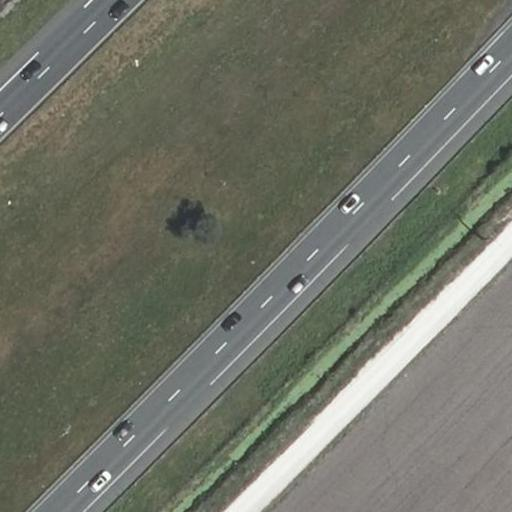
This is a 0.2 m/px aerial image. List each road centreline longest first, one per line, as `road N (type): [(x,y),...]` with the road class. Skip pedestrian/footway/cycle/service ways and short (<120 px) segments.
road 1 (motorway): [(57,511),(511,53)]
road 2 (track): [(247,511),(511,241)]
road 3 (motorway): [(111,0),(0,110)]
